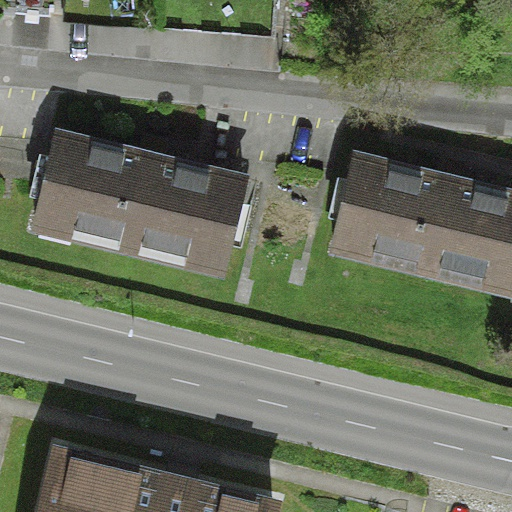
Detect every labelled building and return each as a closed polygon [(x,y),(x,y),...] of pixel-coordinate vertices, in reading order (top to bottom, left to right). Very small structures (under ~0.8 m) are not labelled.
[(58,0),(57,13),(89,16),(89,0),(58,0)] [(119,0),(89,0),(89,16),(119,18),(119,0)] [(207,24),(209,0),(179,0),(178,22),(207,24)] [(209,0),(207,24),(237,26),(238,0),(209,0)] [(270,0),(238,0),(237,26),(268,29),(270,0)] [(238,179),(53,134),(30,229),(33,230),(36,220),(214,263),(212,273),(215,274),(238,179)] [(511,296),(511,195),(351,156),(328,252),(331,252),(334,242),(511,285),(510,296),(511,296)] [(160,474),(159,476),(53,451),(38,511),(264,511),(267,503),(190,484),(191,481),(160,474)]
